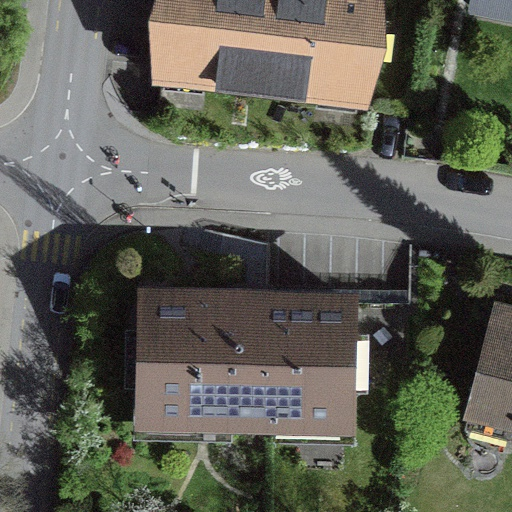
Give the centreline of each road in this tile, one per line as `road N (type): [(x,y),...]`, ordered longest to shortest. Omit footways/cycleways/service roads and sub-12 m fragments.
road 1 (residential): [(60,167),(310,184),(511,209)]
road 2 (residential): [(60,167),(22,511)]
road 3 (residential): [(79,0),(60,167)]
